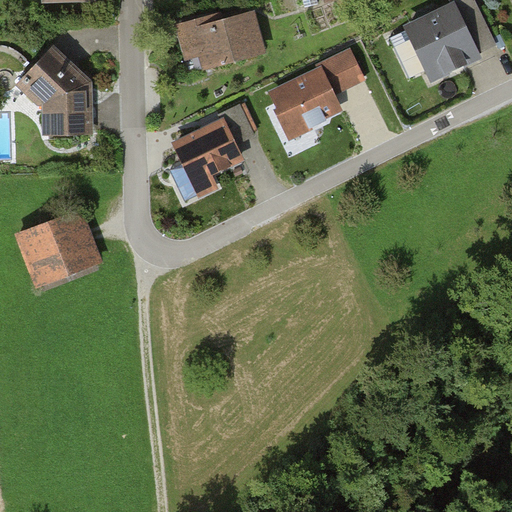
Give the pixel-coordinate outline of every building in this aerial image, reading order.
[(477,0),(445,0),(399,22),(426,79),(499,44),(477,0)] [(256,12),(180,31),(191,74),(267,54),(256,12)] [(95,139),(94,85),(55,48),(21,84),(44,107),(45,140),(95,139)] [(354,55),(270,95),(292,141),(345,116),(337,99),(368,84),(354,55)] [(249,111),(174,145),(200,203),(224,192),(216,176),(246,162),(240,147),(261,138),(249,111)] [(21,234),(42,285),(99,262),(78,211),(21,234)]
